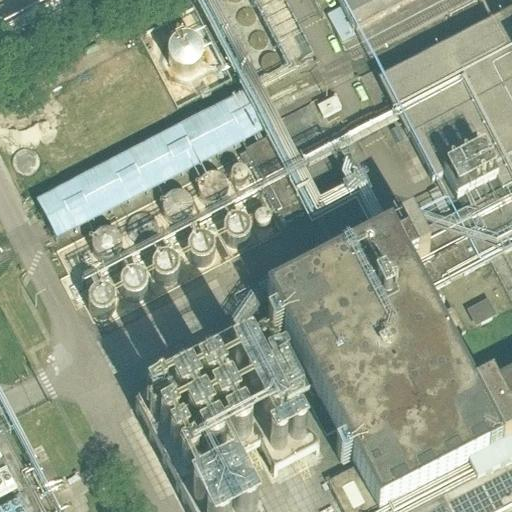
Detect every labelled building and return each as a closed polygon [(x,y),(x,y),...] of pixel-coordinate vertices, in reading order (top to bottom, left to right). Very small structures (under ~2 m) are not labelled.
[(244,0),(246,6),(260,1),(280,49),(289,45),(279,22),(285,20),(276,0),(244,0)] [(411,227),(391,238),(390,237),(267,302),(356,472),(328,487),(341,511),(382,511),(511,444),(511,378),(476,398),(448,345),(465,337),(453,314),(436,322),(424,300),(511,253),(511,0),(333,0),(352,35),(419,0),(511,0),(511,16),(379,85),(408,140),(431,185),(444,178),(457,204),(458,203),(464,214),(417,238),(411,227)] [(0,75),(47,51),(38,34),(0,54),(0,75)] [(309,101),(313,111),(330,103),(326,93),(309,101)] [(323,121),(341,112),(336,101),(318,110),(323,121)] [(285,228),(305,217),(267,144),(247,155),(285,228)] [(481,328),(492,322),(484,307),(473,312),(481,328)] [(303,470),(263,377),(217,397),(226,418),(239,413),(257,453),(270,447),(284,479),(303,470)] [(511,511),(511,444),(382,511),(511,511)] [(0,511),(38,511),(5,446),(0,448),(0,511)]
